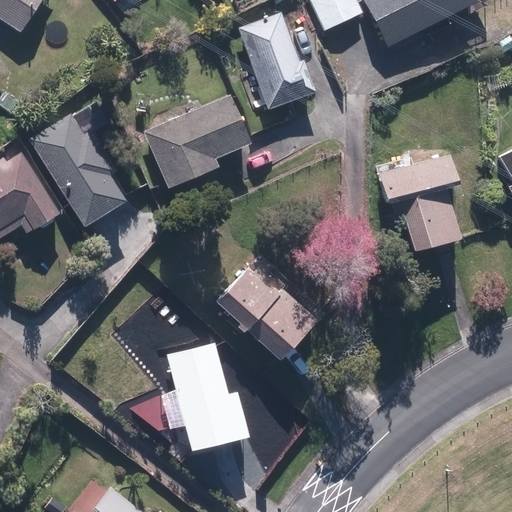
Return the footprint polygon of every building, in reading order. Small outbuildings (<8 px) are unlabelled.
[(0,0),(0,20),(19,32),(39,0),(0,0)] [(354,0),(309,0),(325,30),(360,12),(354,0)] [(362,0),(386,47),(472,4),(469,0),(362,0)] [(277,15),(237,29),(266,108),(311,92),(301,64),(296,66),(277,15)] [(227,97),(143,133),(165,187),(213,167),(209,159),(247,144),(227,97)] [(69,115),(29,140),(82,227),(123,202),(107,176),(112,173),(88,134),(83,137),(69,115)] [(511,152),(500,159),(511,181),(511,152)] [(21,155),(0,167),(0,237),(21,224),(25,231),(56,212),(21,155)] [(444,157),(379,174),(387,205),(399,201),(412,250),(456,238),(443,190),(452,187),(444,157)] [(247,270),(215,303),(276,360),(313,321),(280,291),(275,296),(247,270)] [(212,344),(166,356),(189,450),(243,437),(233,395),(225,398),(212,344)] [(138,511),(111,489),(91,511),(138,511)]
